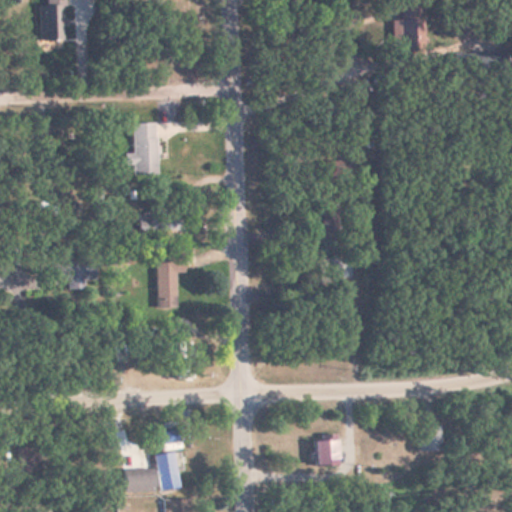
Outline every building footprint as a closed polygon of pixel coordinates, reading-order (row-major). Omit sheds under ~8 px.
[(418,0),(404,0),(396,0),(397,54),(420,53),(418,0)] [(37,41),(61,41),(61,5),(37,5),(37,41)] [(129,125),(130,155),(122,155),(122,167),(129,167),(130,176),(155,175),(154,124),(129,125)] [(316,203),(316,217),(311,217),(311,243),(334,243),(334,203),(316,203)] [(135,231),(173,231),(173,213),(135,213),(135,231)] [(154,309),(175,308),(174,274),(183,274),(182,255),(153,256),(154,309)] [(82,290),(82,282),(93,282),(93,258),(55,259),(56,291),(82,290)] [(416,429),(416,453),(438,453),(438,429),(416,429)] [(177,444),(176,431),(161,433),(163,446),(177,444)] [(336,468),(336,440),(313,440),(313,468),(336,468)] [(40,448),(9,448),(9,473),(40,473),(40,448)] [(176,491),(174,454),(154,455),(155,492),(176,491)] [(153,494),(153,475),(122,475),(122,494),(153,494)] [(179,511),(179,501),(162,502),(161,511),(179,511)]
